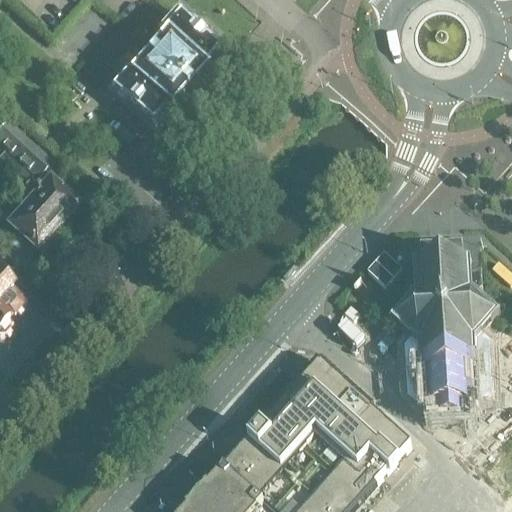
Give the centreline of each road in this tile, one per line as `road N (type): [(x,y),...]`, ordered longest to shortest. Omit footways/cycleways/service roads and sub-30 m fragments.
road 1 (residential): [(0,430),(330,64)]
road 2 (unclassified): [(442,511),(468,479),(290,310)]
road 3 (tertiary): [(108,511),(290,310)]
road 4 (tertiary): [(290,310),(392,198)]
road 5 (tertiary): [(392,198),(427,163),(447,91)]
